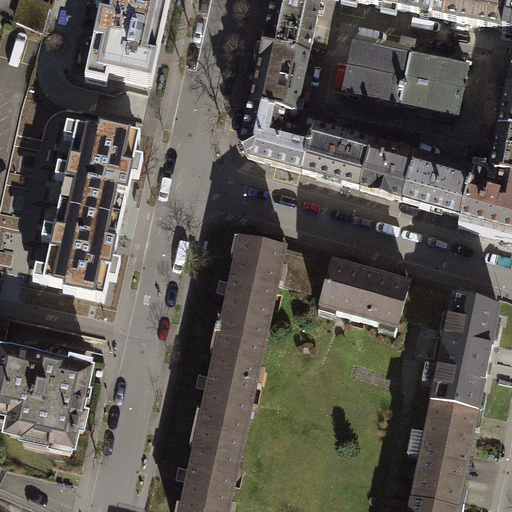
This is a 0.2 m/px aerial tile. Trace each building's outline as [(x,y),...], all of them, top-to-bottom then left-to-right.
[(51,9),(29,0),(23,0),(17,24),(44,35),(51,9)] [(152,89),(171,4),(150,0),(103,0),(87,74),(152,89)] [(312,0),(273,0),(263,50),(309,60),(322,2),(313,0),(312,0)] [(401,0),(347,0),(400,11),(401,0)] [(401,0),(400,11),(443,20),(447,0),(401,0)] [(508,0),(447,0),(443,20),(502,32),(508,0)] [(511,0),(508,0),(502,32),(511,33),(511,0)] [(345,94),(401,106),(411,59),(355,47),(345,94)] [(263,50),(250,107),(288,116),(294,117),(298,115),(309,60),(263,50)] [(468,71),(411,59),(401,106),(422,110),(421,116),(446,121),(447,115),(458,118),(468,71)] [(511,132),(511,87),(507,86),(498,130),(511,132)] [(302,174),(315,128),(305,125),(299,129),(298,133),(285,130),(288,116),(250,107),(241,147),(248,160),(302,175),(302,174)] [(360,190),(373,144),(315,128),(302,174),(360,190)] [(77,130),(60,208),(123,221),(132,179),(139,180),(144,160),(136,159),(141,139),(100,130),(99,135),(77,130)] [(511,177),(511,132),(498,130),(491,168),(494,174),(500,175),(511,177)] [(403,203),(416,157),(373,144),(360,190),(360,191),(403,203)] [(416,157),(403,203),(461,219),(474,173),(416,157)] [(484,176),(474,173),(461,219),(511,234),(511,177),(500,175),(496,189),(486,186),(487,181),(484,176)] [(114,262),(123,221),(60,208),(43,285),(65,290),(63,295),(105,304),(109,283),(117,285),(121,263),(114,262)] [(220,338),(266,349),(280,286),(287,254),(240,243),(220,338)] [(324,298),(333,267),(287,254),(280,286),(324,298)] [(410,288),(333,267),(324,298),(320,312),(397,333),(401,319),(410,288)] [(422,325),(431,294),(410,288),(401,319),(422,325)] [(453,301),(431,294),(422,325),(446,333),(453,301)] [(446,333),(432,406),(479,416),(500,313),(453,300),(453,301),(446,333)] [(245,443),(266,349),(220,338),(199,433),(245,443)] [(70,368),(0,352),(0,413),(9,415),(4,433),(48,443),(46,451),(70,457),(76,434),(83,435),(88,414),(80,412),(92,363),(72,359),(70,368)] [(432,406),(412,500),(460,510),(479,416),(432,406)] [(230,511),(245,443),(199,433),(182,511),(230,511)] [(459,511),(460,510),(412,500),(409,511),(459,511)]
